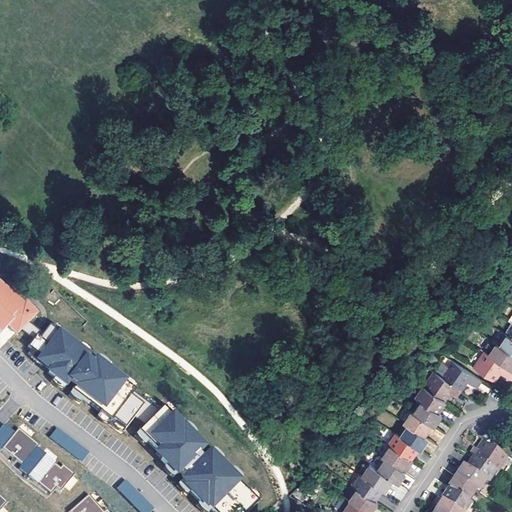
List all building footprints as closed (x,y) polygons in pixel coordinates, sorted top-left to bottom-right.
[(0,333),(1,334),(8,327),(17,335),(20,332),(28,323),(37,314),(25,303),(23,305),(0,284),(0,333)] [(28,323),(20,332),(32,341),(27,348),(31,351),(43,334),(28,323)] [(509,324),(501,335),(504,336),(505,337),(511,326),(510,325),(509,324)] [(70,381),(76,386),(91,366),(86,361),(89,357),(49,327),(43,334),(31,351),(45,362),(42,365),(50,371),(48,374),(66,388),(70,381)] [(501,335),(493,346),(494,346),(496,347),(504,336),(501,335)] [(504,336),(496,347),(511,357),(511,341),(505,337),(504,336)] [(487,357),(510,372),(511,369),(511,365),(511,363),(511,357),(496,347),(494,346),(487,357)] [(45,362),(31,351),(28,355),(42,365),(45,362)] [(511,374),(511,373),(510,372),(487,357),(483,355),(472,371),(493,384),(497,378),(499,376),(507,382),(511,374)] [(112,421),(124,430),(133,419),(146,402),(133,393),(134,392),(94,362),(91,366),(76,386),(71,392),(88,405),(89,405),(99,413),(111,422),(112,421)] [(476,390),(481,382),(451,362),(441,379),(461,391),(462,392),(467,384),(476,390)] [(461,391),(441,379),(433,374),(423,389),(443,402),(445,403),(449,397),(450,395),(456,398),(461,391)] [(420,403),(439,415),(442,410),(439,408),(440,406),(443,402),(423,389),(416,400),(417,401),(420,403)] [(420,403),(417,401),(409,412),(413,415),(420,403)] [(158,411),(146,402),(133,419),(143,427),(158,411)] [(440,416),(439,415),(420,403),(413,415),(433,428),(435,424),(440,416)] [(179,473),(184,478),(202,460),(197,455),(202,449),(161,408),(158,411),(143,427),(137,432),(157,452),(154,455),(166,467),(169,463),(179,473)] [(407,411),(400,422),(402,423),(409,412),(407,411)] [(433,428),(413,415),(409,412),(402,423),(404,425),(423,437),(425,434),(427,432),(429,433),(433,428)] [(0,449),(15,431),(4,423),(0,427),(0,449)] [(404,425),(402,423),(395,435),(397,437),(404,425)] [(404,425),(397,437),(418,450),(422,444),(419,443),(422,439),(423,437),(404,425)] [(49,438),(81,462),(89,452),(57,428),(49,438)] [(39,446),(18,429),(2,448),(22,465),(20,468),(48,492),(53,485),(60,492),(74,475),(63,465),(60,468),(36,449),(39,446)] [(388,446),(408,459),(410,456),(412,454),(414,455),(418,450),(397,437),(395,435),(388,446)] [(479,439),(475,437),(471,444),(474,446),(475,444),(479,439)] [(469,454),(472,456),(491,469),(493,470),(503,455),(499,452),(479,439),(475,444),(474,446),(471,444),(466,452),(469,454)] [(386,445),(378,456),(380,458),(388,446),(386,445)] [(388,446),(380,458),(403,473),(407,468),(404,466),(405,464),(408,459),(388,446)] [(202,460),(184,478),(180,481),(185,486),(183,487),(204,508),(205,506),(211,511),(247,511),(257,503),(237,484),(238,483),(213,458),(212,459),(208,454),(202,460)] [(377,456),(370,466),(373,468),(380,458),(378,456),(377,456)] [(462,466),(482,479),(484,479),(491,469),(472,456),(469,459),(468,461),(465,459),(461,465),(462,466)] [(403,473),(380,458),(373,468),(390,480),(394,482),(397,485),(401,478),(404,474),(403,473)] [(179,473),(169,463),(166,467),(175,476),(179,473)] [(455,470),(452,475),(473,489),(475,490),(482,479),(462,466),(460,470),(458,472),(455,470)] [(373,468),(365,480),(382,491),(384,492),(386,494),(389,490),(385,487),(386,485),(390,480),(373,468)] [(452,475),(449,480),(456,485),(454,487),(451,491),(465,500),(473,489),(452,475)] [(359,476),(352,487),(355,489),(362,478),(359,476)] [(358,491),(377,504),(380,498),(378,497),(379,494),(382,491),(365,480),(362,478),(355,489),(355,490),(358,491)] [(482,479),(475,490),(478,492),(485,481),(484,479),(482,479)] [(116,489),(138,511),(149,511),(153,509),(125,480),(116,489)] [(385,487),(389,490),(394,482),(390,480),(386,485),(385,487)] [(456,485),(449,480),(444,486),(445,487),(448,489),(451,491),(454,487),(456,485)] [(437,498),(440,500),(459,511),(461,511),(468,502),(465,500),(451,491),(448,489),(446,492),(444,496),(441,494),(437,498)] [(475,490),(473,489),(465,500),(468,502),(471,504),(478,492),(475,490)] [(358,491),(355,490),(348,501),(349,502),(351,503),(358,491)] [(379,505),(377,504),(358,491),(351,503),(364,511),(374,511),(375,511),(379,505)] [(107,511),(106,510),(104,511),(103,511),(88,495),(69,511),(68,511),(107,511)] [(433,511),(459,511),(440,500),(438,504),(437,506),(434,504),(430,509),(432,511),(433,511)] [(364,511),(351,503),(349,502),(342,511),(364,511)]
